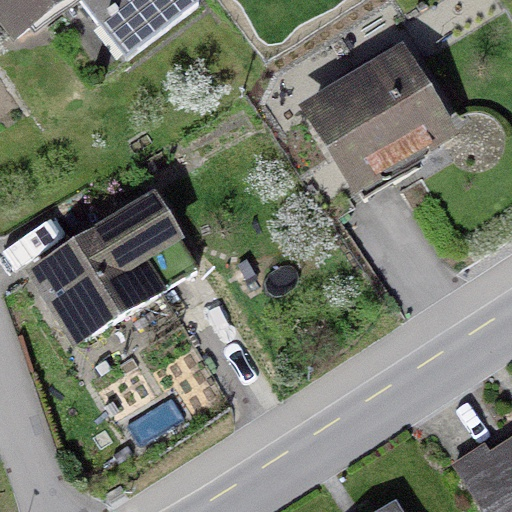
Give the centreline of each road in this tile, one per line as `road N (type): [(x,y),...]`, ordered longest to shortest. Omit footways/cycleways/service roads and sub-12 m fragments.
road 1 (tertiary): [(511,321),(216,511)]
road 2 (residential): [(0,378),(51,511)]
